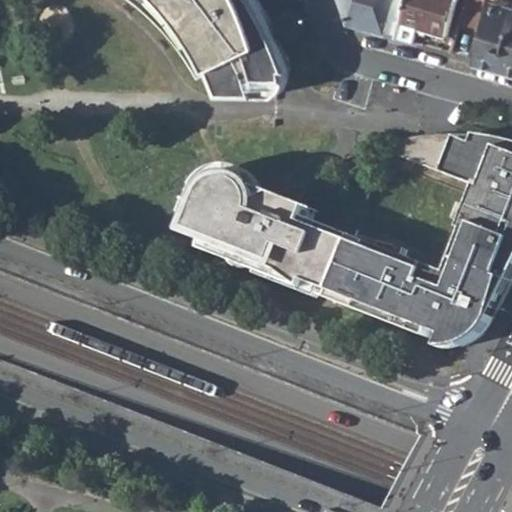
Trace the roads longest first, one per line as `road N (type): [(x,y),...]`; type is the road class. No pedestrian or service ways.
road 1 (primary): [(511,490),(0,284)]
road 2 (primary): [(494,426),(305,364),(0,244)]
road 3 (primary): [(0,343),(435,511)]
road 4 (primary): [(0,388),(305,511)]
road 5 (residential): [(317,0),(344,55),(511,106)]
